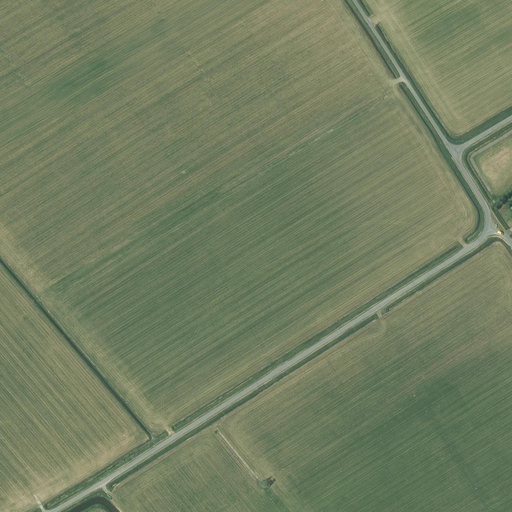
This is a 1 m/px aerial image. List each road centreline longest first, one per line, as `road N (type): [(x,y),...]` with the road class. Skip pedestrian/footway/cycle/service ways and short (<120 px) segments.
road 1 (unclassified): [(51,511),(472,246),(487,228)]
road 2 (unclassified): [(452,152),(353,0)]
